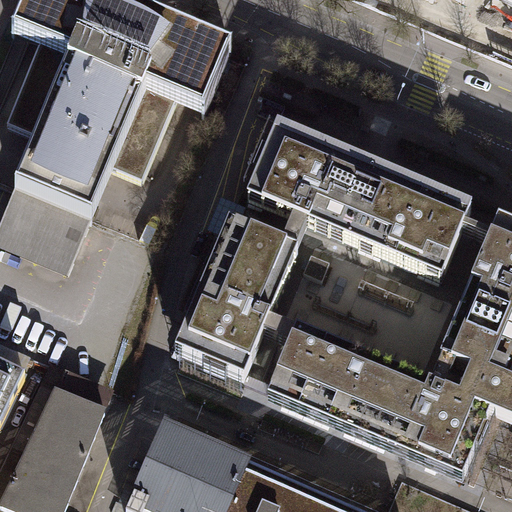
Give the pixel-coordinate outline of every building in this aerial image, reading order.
[(233,54),(102,0),(28,0),(12,40),(41,52),(8,131),(37,143),(15,195),(16,196),(90,226),(92,227),(114,175),(143,187),(176,109),(205,121),(233,54)] [(276,142),(470,223),(472,219),(278,138),(276,142)] [(469,225),(470,223),(397,192),(357,175),(322,161),(276,142),(270,155),(267,164),(263,162),(254,184),(258,186),(250,203),(236,236),(229,234),(175,362),(205,374),(204,378),(226,388),(228,384),(244,391),(247,384),(254,387),(262,390),(279,351),(284,353),(290,355),(271,402),(268,409),(335,437),(407,467),(463,490),(466,483),(474,464),(478,465),(489,440),(485,438),(490,425),(511,434),(511,240),(497,234),(496,236),(469,225)] [(90,226),(16,196),(0,235),(0,249),(68,278),(90,226)] [(511,236),(499,231),(497,234),(511,240),(511,236)] [(0,367),(0,433),(26,380),(0,367)] [(52,369),(0,477),(0,508),(1,510),(4,511),(66,511),(113,396),(52,369)] [(230,511),(249,471),(165,434),(133,505),(130,511),(230,511)] [(340,511),(249,471),(230,511),(340,511)]
